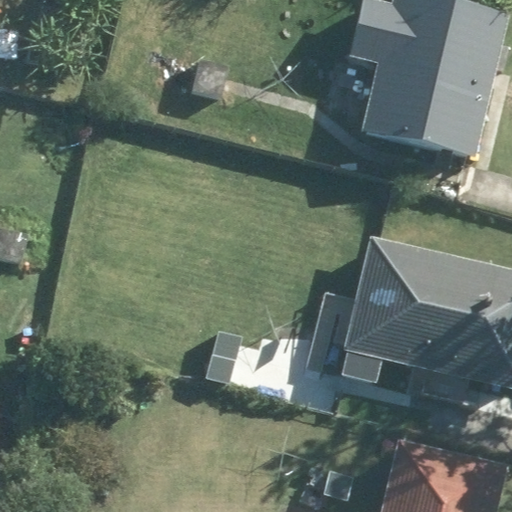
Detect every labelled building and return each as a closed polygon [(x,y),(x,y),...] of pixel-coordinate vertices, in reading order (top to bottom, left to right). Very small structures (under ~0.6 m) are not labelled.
[(341,66),(374,73),(359,143),(475,168),(506,24),(396,0),(389,0),(387,10),(354,3),(341,66)] [(234,64),(193,61),(190,108),(230,111),(234,64)] [(34,232),(0,230),(0,277),(32,278),(34,232)] [(511,272),(366,239),(339,354),(511,394),(511,272)] [(311,341),(269,300),(236,335),(278,375),(311,341)] [(376,511),(490,511),(500,470),(392,445),(376,511)]
